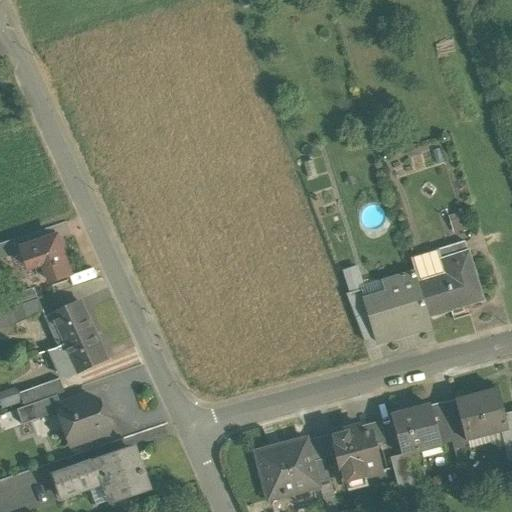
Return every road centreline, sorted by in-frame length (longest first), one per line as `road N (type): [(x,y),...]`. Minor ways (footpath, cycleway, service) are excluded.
road 1 (residential): [(189,431),(0,9)]
road 2 (residential): [(511,342),(189,431)]
